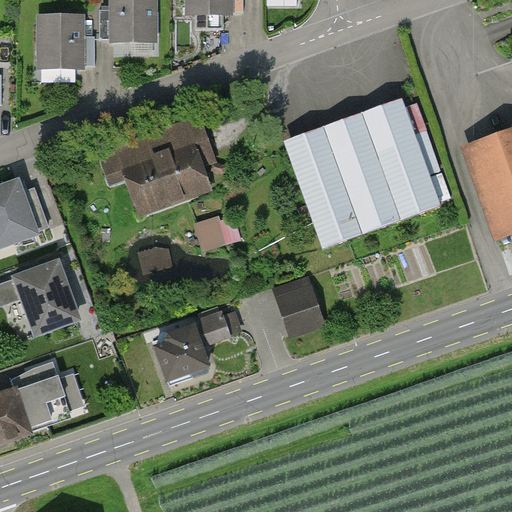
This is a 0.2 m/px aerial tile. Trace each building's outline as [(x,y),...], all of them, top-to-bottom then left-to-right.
[(156,0),(110,0),(111,52),(158,51),(156,0)] [(235,0),(185,0),(185,25),(236,24),(235,0)] [(82,22),(37,23),(38,76),(83,75),(82,22)] [(404,107),(285,149),(323,254),(442,212),(404,107)] [(204,123),(97,161),(106,185),(121,180),(136,223),(228,191),(204,123)] [(511,135),(465,153),(499,245),(511,239),(511,135)] [(30,183),(0,194),(0,258),(52,239),(30,183)] [(232,219),(202,231),(210,253),(240,242),(232,219)] [(144,271),(173,266),(169,244),(140,249),(144,271)] [(59,267),(16,284),(38,340),(81,323),(59,267)] [(311,292),(280,303),(296,345),(327,334),(311,292)] [(221,315),(151,341),(167,385),(213,368),(208,353),(232,344),(221,315)] [(31,388),(0,398),(0,443),(48,427),(46,422),(71,414),(58,375),(30,385),(31,388)]
